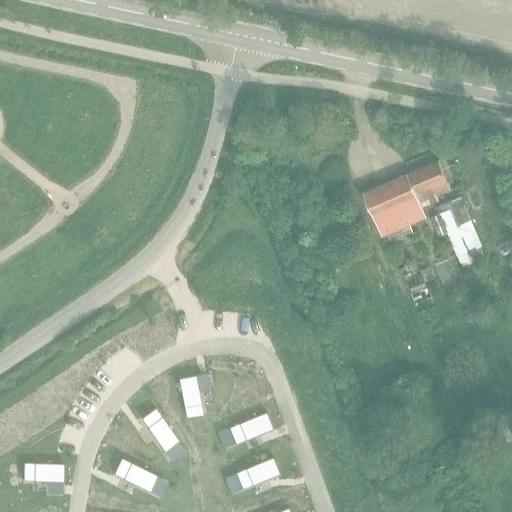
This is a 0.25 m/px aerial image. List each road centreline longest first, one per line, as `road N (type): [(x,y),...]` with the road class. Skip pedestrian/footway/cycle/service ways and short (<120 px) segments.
road 1 (unclassified): [(0,362),(118,282),(178,225),(211,148),(237,34)]
road 2 (secondary): [(511,91),(237,34)]
road 3 (secondary): [(237,34),(75,0)]
